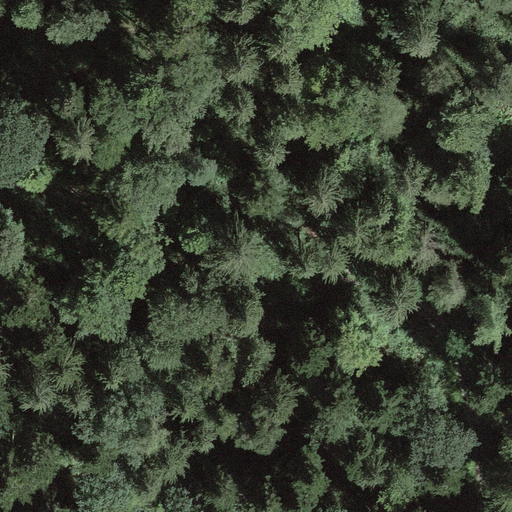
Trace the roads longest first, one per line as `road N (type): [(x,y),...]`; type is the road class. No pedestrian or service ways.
road 1 (track): [(501,511),(472,377),(403,305),(116,210),(0,182)]
road 2 (track): [(0,501),(68,499),(132,511)]
